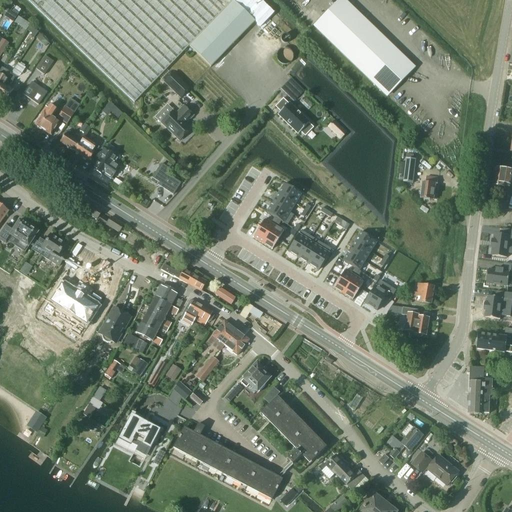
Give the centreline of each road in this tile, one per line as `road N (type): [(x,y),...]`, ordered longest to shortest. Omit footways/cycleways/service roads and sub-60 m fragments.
road 1 (tertiary): [(421,398),(0,134)]
road 2 (unclassified): [(421,398),(463,327),(510,0)]
road 3 (residential): [(261,344),(0,181)]
road 4 (residential): [(430,511),(377,469),(261,344)]
road 5 (residential): [(261,344),(203,413),(275,470)]
